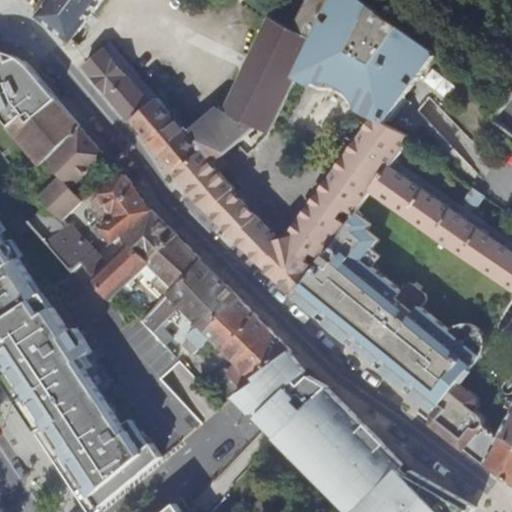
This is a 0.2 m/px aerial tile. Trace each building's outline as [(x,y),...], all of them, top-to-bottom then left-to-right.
[(43,0),(36,15),(72,42),(88,19),(96,8),(102,0),(43,0)] [(368,115),(379,120),(387,124),(440,54),(439,49),(389,12),(372,0),(314,0),(301,27),(320,37),(300,76),(314,82),(322,79),(335,79),(347,83),(355,88),(362,95),(367,104),(368,115)] [(92,67),(181,170),(206,149),(217,162),(260,123),(273,129),(300,76),(320,37),(301,27),(286,20),(275,15),(265,36),(250,66),(229,106),(225,104),(192,132),(161,97),(153,104),(109,51),(92,65),(92,67)] [(0,373),(9,387),(39,432),(60,463),(68,476),(71,479),(92,511),(99,511),(166,458),(164,456),(157,445),(152,449),(135,422),(126,427),(89,372),(95,368),(89,358),(96,354),(80,331),(73,334),(56,309),(47,315),(29,288),(37,283),(21,260),(19,262),(0,234),(0,115),(5,115),(8,121),(12,126),(10,128),(34,156),(43,149),(53,160),(85,124),(32,64),(25,59),(17,55),(7,53),(0,51),(0,373)] [(357,214),(371,195),(392,167),(397,161),(410,144),(414,138),(387,124),(379,120),(363,140),(319,196),(352,221),(357,214)] [(108,152),(85,124),(53,160),(52,160),(65,175),(74,184),(100,160),(108,152)] [(52,160),(53,160),(43,149),(34,156),(43,167),(52,160)] [(220,215),(229,224),(251,204),(236,189),(239,186),(217,162),(206,149),(181,170),(220,215)] [(392,167),(371,195),(511,291),(511,250),(462,217),(392,167)] [(157,211),(126,174),(103,191),(119,213),(105,224),(118,242),(127,234),(157,211)] [(85,198),(74,184),(65,175),(42,195),(51,202),(66,215),(85,198)] [(486,198),(475,189),(466,202),(475,208),(478,210),(486,198)] [(256,252),(297,294),(325,257),(352,221),(319,196),(286,239),(260,214),(239,235),(256,252)] [(229,224),(239,235),(260,214),(251,204),(229,224)] [(178,234),(157,211),(127,234),(133,241),(102,270),(98,265),(106,257),(96,248),(89,255),(86,258),(87,260),(113,296),(116,292),(119,289),(151,259),(178,234)] [(382,363),(440,411),(442,408),(464,379),(454,371),(459,365),(469,373),(487,350),(487,348),(487,342),(487,339),(486,335),(482,330),(478,326),(474,324),(469,323),(463,323),(456,325),(451,330),(423,308),(427,302),(428,298),(427,294),(414,284),(410,283),(407,285),(402,291),(374,268),(383,257),(374,250),(381,241),(368,231),(372,226),(357,214),(352,221),(325,257),(297,294),(314,311),(357,345),(363,344),(372,349),(378,356),(382,363)] [(65,228),(89,255),(96,248),(72,222),(65,228)] [(86,258),(89,255),(65,228),(49,243),(71,270),(86,258)] [(203,259),(178,234),(151,259),(165,274),(161,278),(172,289),(203,259)] [(239,297),(203,259),(172,289),(145,317),(152,325),(160,317),(164,321),(171,313),(168,309),(178,299),(199,320),(186,333),(189,336),(200,345),(213,333),(208,327),(239,297)] [(296,354),(239,297),(208,327),(213,333),(238,360),(229,368),(226,366),(208,380),(226,403),(236,397),(258,381),(261,385),(296,354)] [(160,317),(152,325),(168,342),(176,335),(164,321),(160,317)] [(194,352),(200,345),(189,336),(183,341),(194,352)] [(311,386),(308,384),(317,375),(305,363),(296,354),(261,385),(258,381),(236,397),(271,423),(272,424),(280,417),(311,386)] [(445,410),(448,414),(471,385),(464,379),(442,408),(445,410)] [(477,511),(479,509),(415,473),(412,475),(409,472),(405,469),(409,466),(365,423),(361,420),(332,391),(317,380),(311,386),(280,417),(284,421),(290,426),(282,434),(359,511),(360,511),(364,508),(367,511),(477,511)] [(480,454),(489,461),(504,434),(489,424),(491,421),(491,415),(488,411),(484,410),(481,406),(483,404),(483,398),(482,393),(471,385),(448,414),(440,424),(480,454)] [(511,477),(511,436),(505,432),(504,434),(489,461),(511,477)]
